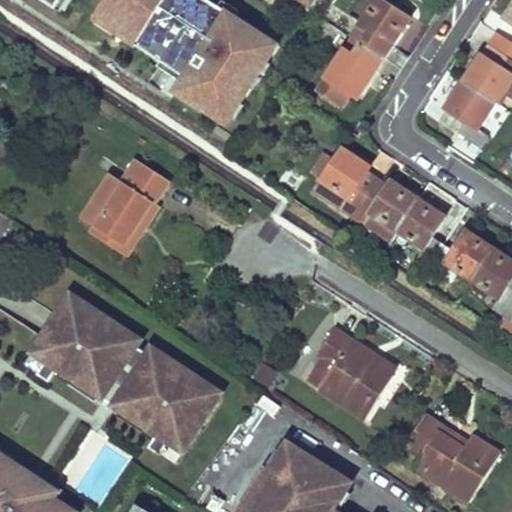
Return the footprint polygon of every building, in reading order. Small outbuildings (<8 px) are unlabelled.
[(232,124),(284,35),(222,0),(102,0),(92,19),(182,71),(171,89),(232,124)] [(346,51),(328,78),(353,94),(360,98),(411,19),(381,0),(378,0),(362,26),(372,33),(364,44),(356,57),(346,51)] [(362,26),(354,38),(364,44),(372,33),(362,26)] [(476,68),(457,96),(461,100),(453,113),(467,123),(462,132),(482,146),(489,136),(480,130),(498,103),(511,81),(511,41),(499,33),(484,56),(488,59),(481,70),(476,68)] [(356,57),(364,44),(354,38),(346,51),(356,57)] [(484,56),(476,68),(481,70),(488,59),(484,56)] [(353,94),(328,78),(320,92),(344,107),(353,94)] [(511,81),(498,103),(504,106),(511,94),(511,81)] [(457,96),(449,109),(453,113),(461,100),(457,96)] [(0,140),(0,158),(9,149),(0,140)] [(324,180),(318,190),(393,240),(400,230),(427,248),(421,257),(441,272),(448,262),(503,298),(496,307),(511,317),(511,266),(505,262),(508,257),(482,240),(480,244),(466,236),(457,250),(435,236),(444,222),(431,213),(435,208),(406,190),(403,194),(390,186),(368,171),(354,162),(358,158),(345,150),(336,162),(324,180)] [(326,155),(314,174),(324,180),(336,162),(326,155)] [(112,175),(84,218),(96,226),(126,246),(143,219),(151,223),(162,206),(158,202),(171,181),(138,158),(128,173),(139,180),(134,188),(123,182),(112,175)] [(358,158),(354,162),(368,171),(372,167),(358,158)] [(128,173),(123,182),(134,188),(139,180),(128,173)] [(393,182),(390,186),(403,194),(406,190),(393,182)] [(435,208),(431,213),(444,222),(447,217),(435,208)] [(96,226),(90,232),(129,258),(151,223),(143,219),(126,246),(96,226)] [(469,231),(466,236),(480,244),(482,240),(469,231)] [(221,392),(73,290),(33,347),(47,357),(39,370),(50,377),(54,371),(64,357),(75,364),(69,372),(102,395),(108,387),(119,394),(113,402),(146,425),(152,417),(162,424),(153,438),(148,445),(159,452),(168,440),(182,449),(221,392)] [(325,359),(310,381),(366,418),(394,376),(360,354),(364,347),(336,328),(319,353),(325,359)] [(47,357),(33,347),(25,360),(39,370),(47,357)] [(364,347),(360,354),(394,376),(398,370),(364,347)] [(75,364),(64,357),(54,371),(65,378),(69,372),(75,364)] [(269,385),(277,373),(265,365),(256,377),(269,385)] [(108,387),(102,395),(113,402),(119,394),(108,387)] [(427,414),(407,444),(422,454),(415,465),(470,502),(501,453),(473,435),(469,441),(466,447),(440,431),(444,425),(427,414)] [(142,431),(153,438),(162,424),(152,417),(146,425),(142,431)] [(444,425),(440,431),(466,447),(469,441),(444,425)] [(173,462),(182,449),(168,440),(159,452),(173,462)] [(343,476),(287,441),(269,469),(267,468),(239,511),(337,511),(332,509),(347,487),(343,476)] [(0,511),(77,511),(78,511),(57,498),(62,492),(9,458),(5,464),(0,460),(0,511)] [(171,511),(140,493),(128,511),(171,511)]
